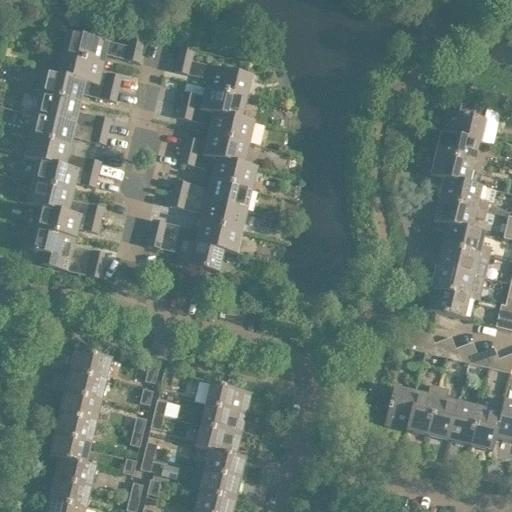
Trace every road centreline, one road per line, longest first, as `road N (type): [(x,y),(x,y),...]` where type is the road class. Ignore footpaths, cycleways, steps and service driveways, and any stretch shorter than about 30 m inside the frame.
road 1 (residential): [(293,452),(301,372),(274,347),(57,299),(0,297)]
road 2 (residential): [(511,500),(293,452)]
